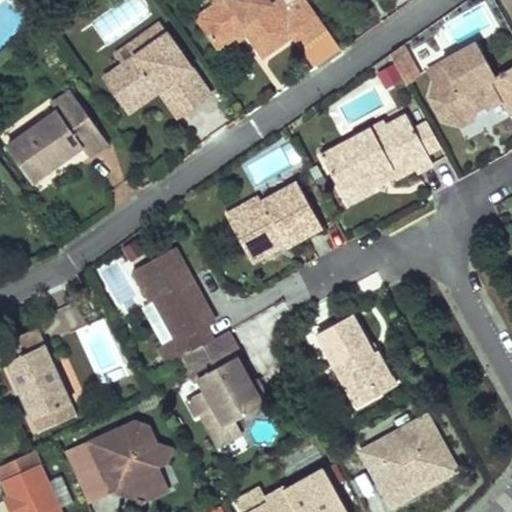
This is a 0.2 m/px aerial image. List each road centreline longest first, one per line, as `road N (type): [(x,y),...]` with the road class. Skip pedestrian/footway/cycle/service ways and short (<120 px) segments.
road 1 (residential): [(0,295),(66,262),(440,0)]
road 2 (residential): [(440,226),(511,362)]
road 3 (residential): [(309,288),(440,226)]
